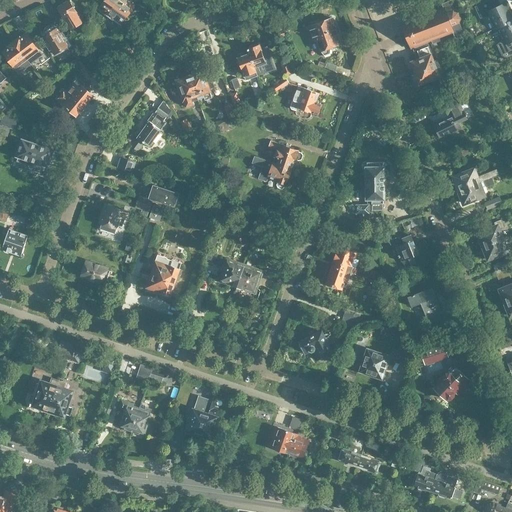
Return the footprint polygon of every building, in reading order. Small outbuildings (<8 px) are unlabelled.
[(83,23),(69,0),(68,0),(57,7),(71,30),(83,23)] [(133,10),(135,6),(126,0),(105,0),(98,9),(120,25),(121,23),(125,26),(132,17),(129,15),(129,14),(131,14),(133,11),(133,10)] [(488,17),(493,28),(511,19),(511,10),(511,9),(509,9),(506,1),(500,4),(497,0),(488,0),(474,7),(480,18),(488,17)] [(401,24),(404,32),(399,34),(402,42),(407,40),(411,49),(413,48),(417,59),(410,61),(415,74),(413,75),(418,85),(440,76),(426,42),(453,32),(454,35),(462,32),(458,23),(460,19),(457,12),(454,10),(450,1),(442,4),(443,7),(428,13),(427,10),(421,13),(422,15),(401,24)] [(311,25),(320,51),(321,51),(321,52),(324,55),(330,53),(330,49),(332,48),(332,46),(338,44),(335,35),(338,34),(335,27),(335,26),(332,18),(311,25)] [(511,19),(493,28),(494,30),(497,29),(502,40),(496,45),(503,60),(511,55),(511,19)] [(44,36),(56,54),(68,46),(57,28),(44,36)] [(13,41),(28,60),(40,51),(26,34),(21,37),(20,36),(13,41)] [(19,73),(31,64),(28,60),(13,41),(6,46),(8,48),(3,52),(19,73)] [(73,48),(80,60),(83,60),(83,59),(86,57),(78,44),(73,48)] [(249,53),(257,76),(257,74),(268,70),(266,64),(271,62),(269,56),(270,55),(269,53),(268,53),(267,50),(262,52),(259,44),(250,48),(251,52),(249,53)] [(257,76),(249,53),(236,58),(243,77),(244,77),(245,80),(257,76)] [(83,60),(80,60),(80,61),(78,62),(82,68),(81,69),(87,79),(94,75),(89,65),(87,66),(83,60)] [(280,65),(285,76),(292,73),(288,62),(280,65)] [(324,70),(334,74),(336,66),(327,62),(324,70)] [(510,70),(508,66),(501,70),(503,74),(510,70)] [(189,76),(198,100),(204,98),(205,100),(212,98),(208,89),(214,87),(209,75),(204,77),(202,72),(189,76)] [(198,100),(189,76),(177,81),(186,107),(193,105),(192,102),(198,100)] [(272,87),(275,92),(281,88),(281,89),(289,83),(285,77),(272,87)] [(57,99),(61,102),(76,115),(93,95),(82,86),(84,84),(77,78),(67,90),(65,89),(57,99)] [(269,89),(265,83),(261,86),(264,92),(269,89)] [(290,106),(291,108),(296,110),(297,107),(318,115),(322,104),(316,102),(319,93),(298,86),(290,106)] [(230,94),(234,105),(240,103),(236,92),(230,94)] [(467,119),(456,97),(436,107),(439,113),(445,110),(449,117),(443,120),(442,118),(432,123),(440,138),(448,133),(449,135),(457,130),(462,128),(459,123),(467,119)] [(9,109),(7,106),(0,98),(0,112),(1,111),(4,114),(9,109)] [(169,117),(167,116),(172,110),(165,100),(164,101),(163,100),(158,107),(157,107),(146,124),(147,124),(137,138),(136,137),(130,145),(138,151),(144,143),(149,146),(158,134),(159,134),(161,132),(163,133),(169,124),(166,122),(169,117)] [(236,116),(231,104),(224,107),(228,119),(236,116)] [(17,119),(14,118),(2,114),(2,115),(0,121),(0,126),(10,129),(13,130),(17,119)] [(180,122),(186,132),(193,129),(186,118),(180,122)] [(218,124),(221,132),(233,128),(230,120),(218,124)] [(17,156),(16,161),(23,163),(25,158),(37,162),(36,167),(43,170),(45,165),(46,165),(52,149),(21,139),(16,155),(17,156)] [(272,162),(292,169),(291,168),(294,159),(295,160),(296,159),(299,160),(301,159),(302,155),(301,153),(298,152),(298,151),(297,151),(298,150),(270,140),(268,147),(276,150),(272,162)] [(449,156),(452,163),(470,154),(467,148),(449,156)] [(117,168),(132,173),(136,162),(121,156),(117,168)] [(256,163),(264,166),(266,160),(258,157),(256,163)] [(292,169),(272,162),(267,177),(277,180),(277,181),(276,184),(277,187),(281,188),(284,187),(285,184),(286,183),(287,183),(292,169)] [(386,190),(386,175),(385,175),(385,165),(383,166),(383,162),(367,162),(367,166),(366,166),(366,200),(371,200),(371,203),(372,203),(372,210),(383,210),(382,203),(383,203),(383,199),(384,199),(384,190),(386,190)] [(452,176),(457,190),(492,177),(498,174),(496,169),(479,176),(475,167),(452,176)] [(492,177),(457,190),(463,204),(485,196),(481,187),(485,186),(487,187),(494,184),(492,177)] [(149,198),(175,206),(179,194),(182,195),(183,191),(168,186),(167,189),(153,185),(149,198)] [(137,203),(150,207),(153,199),(139,195),(137,203)] [(502,204),(499,196),(485,202),(487,210),(502,204)] [(99,223),(117,229),(118,228),(121,229),(127,211),(105,204),(99,223)] [(153,205),(149,217),(159,221),(163,208),(153,205)] [(263,214),(278,220),(282,210),(266,205),(263,214)] [(9,212),(4,210),(0,208),(0,219),(6,221),(9,212)] [(381,224),(392,225),(397,214),(385,213),(381,224)] [(277,229),(289,233),(292,224),(280,220),(277,229)] [(476,232),(482,247),(504,239),(500,228),(504,227),(500,220),(495,222),(496,225),(476,232)] [(353,231),(363,235),(365,230),(355,226),(353,231)] [(23,257),(24,255),(23,253),(22,253),(28,235),(9,229),(2,249),(3,249),(5,251),(8,253),(11,251),(19,254),(18,255),(19,257),(21,258),(23,257)] [(402,261),(407,267),(411,265),(417,262),(414,256),(418,254),(410,234),(399,239),(398,236),(392,239),(389,241),(394,248),(395,247),(398,254),(398,255),(399,257),(401,261),(402,261)] [(504,239),(482,247),(487,260),(509,251),(504,239)] [(333,260),(356,268),(359,260),(355,259),(357,253),(349,250),(350,247),(345,245),(344,248),(339,246),(333,260)] [(146,287),(171,296),(180,268),(179,268),(181,263),(172,259),(172,260),(167,258),(157,254),(146,287)] [(219,280),(237,287),(245,264),(227,258),(219,280)] [(86,259),(81,276),(89,279),(94,281),(95,281),(103,284),(108,267),(86,259)] [(356,268),(333,260),(325,284),(341,290),(348,272),(350,273),(352,267),(356,269),(356,268)] [(493,265),(496,273),(507,269),(504,261),(493,265)] [(245,264),(237,287),(255,293),(263,270),(245,264)] [(507,269),(496,273),(499,281),(511,277),(507,269)] [(372,270),(368,277),(377,280),(379,272),(372,270)] [(511,284),(499,289),(505,303),(511,300),(511,284)] [(420,303),(428,323),(443,317),(431,288),(407,297),(411,306),(420,303)] [(338,329),(348,332),(355,313),(349,311),(348,313),(344,311),(338,329)] [(336,353),(338,351),(328,332),(325,333),(323,335),(321,331),(320,331),(300,341),(298,345),(300,349),(303,349),(304,350),(305,351),(304,350),(308,348),(309,350),(311,351),(312,352),(312,354),(313,356),(315,358),(315,359),(329,352),(331,356),(334,355),(336,353)] [(394,360),(409,365),(415,347),(402,336),(394,360)] [(52,354),(66,359),(71,343),(60,340),(58,346),(56,345),(52,354)] [(71,343),(66,359),(78,363),(83,347),(72,343),(72,344),(71,343)] [(427,364),(443,359),(447,358),(444,344),(423,350),(427,364)] [(374,375),(381,377),(388,356),(367,349),(360,370),(367,372),(368,374),(372,376),(374,375)] [(1,362),(0,364),(0,375),(2,376),(4,377),(12,360),(9,359),(10,359),(4,356),(2,362),(1,362)] [(136,377),(148,381),(152,368),(153,367),(141,363),(141,366),(137,364),(136,367),(134,367),(135,364),(130,362),(130,361),(121,358),(117,372),(136,378),(136,377)] [(443,359),(427,364),(430,372),(445,367),(443,359)] [(442,377),(440,377),(437,380),(437,382),(433,386),(434,387),(434,390),(436,393),(439,393),(447,401),(456,392),(457,393),(469,380),(453,364),(447,371),(447,372),(442,377)] [(152,368),(148,381),(161,385),(172,386),(172,376),(163,378),(165,372),(152,368)] [(32,406),(49,411),(59,381),(53,379),(51,383),(40,379),(35,395),(32,394),(30,401),(33,402),(32,406)] [(59,381),(49,411),(65,417),(65,414),(70,416),(73,408),(68,406),(73,390),(63,387),(65,383),(60,381),(59,381)] [(187,430),(198,433),(213,389),(210,399),(198,396),(187,430)] [(213,389),(198,433),(210,437),(219,410),(213,408),(217,397),(223,399),(225,392),(213,389)] [(125,428),(132,431),(139,408),(133,406),(134,403),(122,398),(118,408),(125,410),(121,424),(122,424),(122,425),(125,426),(125,428)] [(140,405),(139,408),(132,431),(139,433),(139,431),(145,433),(151,414),(150,414),(152,409),(146,407),(145,405),(142,404),(140,405)] [(285,451),(288,452),(291,445),(293,446),(297,434),(282,428),(279,436),(273,434),(269,446),(285,452),(285,451)] [(291,445),(288,452),(304,458),(310,441),(297,436),(298,434),(297,434),(293,446),(291,445)] [(350,445),(361,449),(363,441),(352,437),(350,445)] [(313,451),(320,454),(324,444),(317,441),(313,451)] [(338,460),(358,466),(361,455),(342,448),(338,460)] [(391,465),(397,468),(401,456),(395,454),(391,465)] [(361,455),(358,466),(377,473),(381,461),(361,455)] [(424,488),(433,491),(435,486),(433,485),(435,480),(434,479),(436,474),(429,471),(432,462),(416,456),(412,470),(418,472),(417,474),(416,473),(413,485),(418,487),(424,489),(424,488)] [(435,486),(433,491),(439,493),(439,494),(445,497),(446,496),(451,498),(455,486),(453,486),(457,474),(450,472),(449,477),(450,477),(448,484),(435,480),(433,485),(435,486)] [(478,478),(474,492),(480,494),(481,489),(498,495),(501,486),(478,478)] [(467,489),(472,491),(475,481),(470,479),(467,489)] [(0,511),(12,511),(18,494),(4,490),(2,496),(0,495),(0,511)] [(503,511),(506,507),(497,504),(498,500),(497,499),(496,499),(494,500),(493,501),(493,502),(486,503),(484,508),(486,511),(503,511)]
